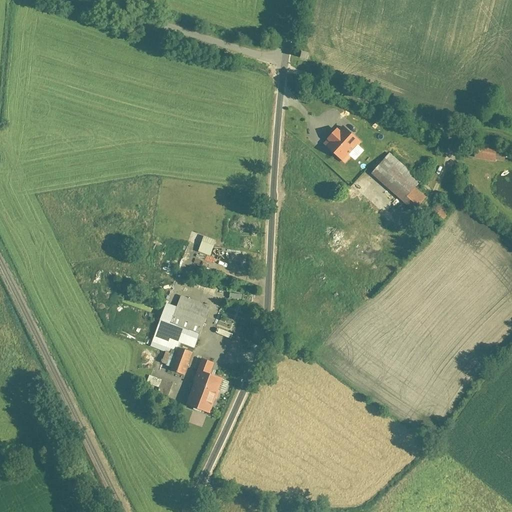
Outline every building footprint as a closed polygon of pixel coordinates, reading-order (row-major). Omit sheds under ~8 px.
[(300,54),(299,60),(302,61),(305,62),(307,56),(304,55),(300,54)] [(360,142),(343,127),(339,132),(337,130),(328,139),(329,140),(325,145),(344,162),(350,156),(349,154),(360,142)] [(474,147),(471,159),(492,163),(494,151),(474,147)] [(387,155),(370,176),(413,213),(431,192),(387,155)] [(341,207),(367,231),(344,256),(363,274),(399,236),(353,194),(341,207)] [(438,199),(428,212),(442,223),(452,210),(438,199)] [(196,252),(209,255),(213,239),(200,235),(196,252)] [(164,355),(158,369),(182,377),(207,310),(179,300),(159,353),(164,355)] [(226,384),(208,378),(212,366),(199,362),(184,408),(207,416),(214,394),(222,397),(226,384)] [(166,395),(171,383),(147,375),(144,382),(156,387),(155,391),(166,395)]
